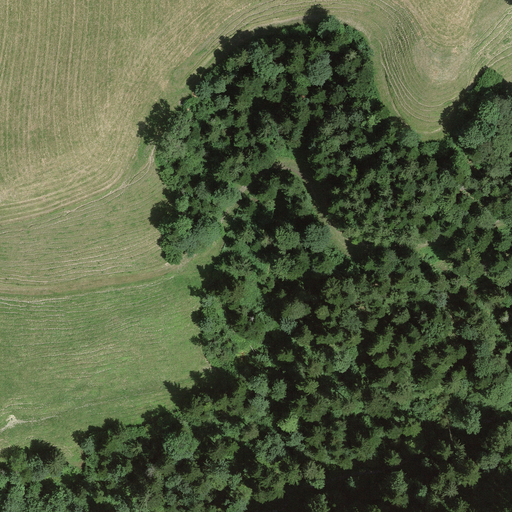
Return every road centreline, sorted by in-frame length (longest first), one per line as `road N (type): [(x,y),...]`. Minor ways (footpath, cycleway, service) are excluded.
road 1 (track): [(0,289),(54,289),(172,267),(208,243),(265,171),(298,174),(331,232),(367,251),(478,233),(511,216)]
road 2 (track): [(147,141),(179,93),(232,44),(323,18),(356,22),(373,35),(398,122),(426,137),(451,124)]
road 3 (track): [(0,482),(99,479),(206,458),(284,459),(332,464),(342,474),(341,488),(307,511)]
